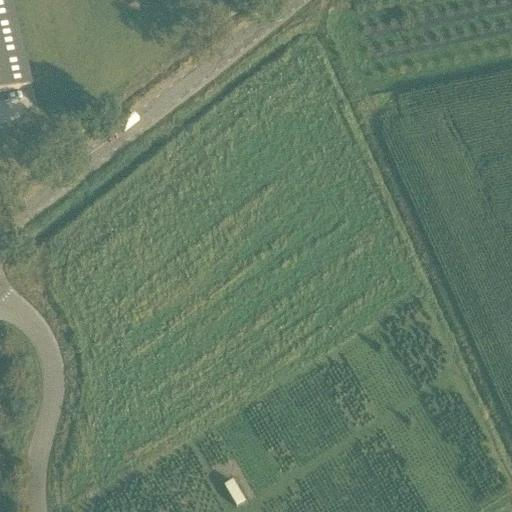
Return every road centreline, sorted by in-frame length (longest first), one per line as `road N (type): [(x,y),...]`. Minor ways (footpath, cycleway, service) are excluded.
road 1 (unclassified): [(0,233),(295,0)]
road 2 (unclassified): [(34,511),(32,475),(55,374),(47,346),(0,308)]
